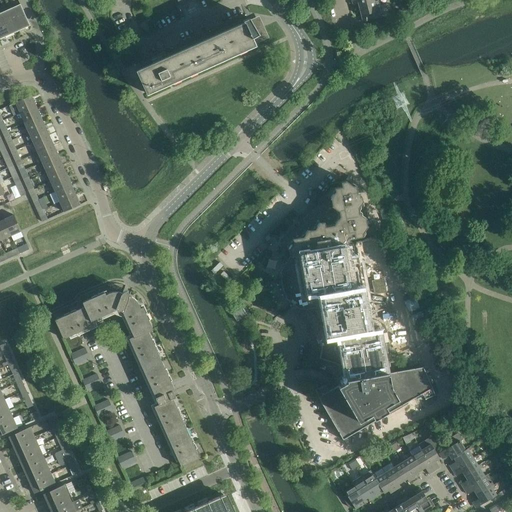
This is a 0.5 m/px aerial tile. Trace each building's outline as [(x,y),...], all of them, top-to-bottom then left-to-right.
[(380,5),(378,0),(364,0),(352,3),(353,4),(358,2),(363,22),(389,15),(386,3),(380,5)] [(30,25),(20,4),(10,9),(19,30),(30,25)] [(10,9),(0,12),(0,13),(9,34),(19,30),(10,9)] [(0,38),(9,34),(0,13),(0,38)] [(147,93),(168,84),(254,45),(254,43),(267,37),(264,30),(262,27),(260,26),(259,26),(257,26),(254,27),(249,18),(243,21),(244,25),(163,61),(160,56),(152,60),(154,65),(137,72),(147,93)] [(31,95),(15,102),(20,113),(36,105),(31,95)] [(24,122),(40,115),(36,105),(20,113),(24,122)] [(28,132),(45,125),(40,115),(24,122),(28,132)] [(33,142),(49,135),(45,125),(28,132),(33,142)] [(3,136),(6,142),(12,140),(9,133),(3,136)] [(37,152),(53,145),(49,135),(33,142),(37,152)] [(12,140),(6,142),(9,149),(15,146),(14,145),(19,143),(17,138),(12,140)] [(42,162),(58,155),(53,145),(37,152),(42,162)] [(1,151),(4,158),(9,155),(6,149),(1,151)] [(12,156),(15,162),(20,159),(18,153),(12,156)] [(12,162),(9,155),(4,158),(6,164),(12,162)] [(46,172),(62,165),(58,155),(42,162),(46,172)] [(15,162),(18,168),(23,166),(20,159),(15,162)] [(50,182),(67,174),(62,165),(46,172),(50,182)] [(9,171),(12,178),(18,175),(15,169),(9,171)] [(21,175),(24,182),(29,179),(26,173),(21,175)] [(55,191),(71,184),(67,174),(50,182),(55,191)] [(22,185),(18,175),(12,178),(17,188),(22,185)] [(373,226),(369,227),(366,225),(365,219),(367,215),(366,208),(364,208),(363,200),(362,200),(361,196),(360,196),(359,194),(357,195),(355,185),(353,185),(352,180),(353,178),(348,175),(344,181),(339,182),(339,187),(332,189),(326,198),(326,199),(323,200),(323,203),(318,204),(315,208),(316,212),(313,216),(309,213),(305,219),(301,220),(302,224),(298,225),(294,230),(294,231),(290,232),(291,234),(286,235),(282,241),(280,241),(281,246),(283,246),(289,249),(290,256),(281,271),(281,285),(286,298),(298,308),(301,309),(300,313),(304,314),(305,313),(309,315),(309,314),(312,317),(312,318),(314,321),(315,325),(314,325),(314,329),(313,329),(311,333),(316,335),(321,348),(319,359),(343,366),(346,381),(318,397),(343,440),(432,387),(423,367),(387,373),(386,369),(390,366),(384,332),(379,327),(376,327),(370,320),(367,321),(358,270),(349,259),(347,248),(342,246),(340,246),(339,243),(342,243),(343,243),(346,239),(348,240),(355,239),(355,237),(367,235),(370,237),(374,231),(373,226)] [(24,182),(27,188),(32,186),(29,179),(24,182)] [(59,201),(75,194),(71,184),(55,191),(59,201)] [(30,195),(33,201),(38,199),(35,193),(30,195)] [(64,211),(80,204),(75,194),(59,201),(64,211)] [(41,205),(38,199),(33,201),(36,208),(41,205)] [(42,221),(47,219),(44,213),(39,215),(42,221)] [(4,220),(11,236),(21,231),(14,215),(4,220)] [(0,238),(1,240),(11,236),(4,220),(0,221),(0,238)] [(19,254),(25,251),(23,245),(16,248),(19,254)] [(19,254),(16,248),(10,251),(12,256),(19,254)] [(385,291),(383,279),(372,281),(375,293),(385,291)] [(84,306),(55,320),(63,339),(70,336),(94,325),(92,320),(115,310),(116,309),(122,311),(123,312),(123,313),(133,336),(129,338),(149,384),(150,385),(152,390),(158,404),(173,398),(177,396),(175,390),(171,382),(168,375),(148,331),(153,329),(145,313),(143,306),(140,307),(139,304),(137,302),(135,300),(133,298),(131,297),(129,295),(126,294),(124,293),(122,293),(119,292),(117,292),(114,292),(111,292),(109,293),(106,294),(105,292),(98,295),(82,302),(84,306)] [(13,362),(10,355),(5,358),(8,364),(13,362)] [(13,362),(8,364),(11,370),(16,368),(13,362)] [(14,376),(16,383),(22,380),(19,374),(14,376)] [(22,380),(16,383),(19,389),(25,387),(22,380)] [(22,395),(25,401),(30,399),(27,393),(22,395)] [(154,406),(178,461),(181,466),(199,458),(200,458),(173,398),(158,404),(154,406)] [(0,412),(9,408),(4,399),(0,401),(0,412)] [(30,399),(25,401),(28,408),(33,405),(30,399)] [(9,408),(0,412),(0,423),(13,418),(9,408)] [(38,418),(35,411),(30,413),(33,420),(38,418)] [(56,423),(53,416),(48,419),(51,425),(56,423)] [(13,418),(0,423),(0,435),(17,428),(13,418)] [(13,446),(34,436),(30,427),(9,436),(13,446)] [(54,431),(56,438),(62,435),(59,429),(54,431)] [(445,449),(439,453),(442,458),(448,454),(451,458),(465,449),(460,440),(462,439),(458,433),(454,435),(441,443),(445,449)] [(62,435),(56,438),(59,444),(64,441),(62,435)] [(418,444),(418,445),(434,470),(439,467),(435,461),(439,458),(434,450),(436,443),(432,435),(418,444)] [(17,455),(38,446),(34,436),(13,446),(17,455)] [(392,444),(388,446),(392,453),(396,450),(392,444)] [(412,455),(421,470),(425,467),(429,474),(434,470),(418,445),(409,451),(412,455)] [(21,464),(43,455),(38,446),(17,455),(21,464)] [(62,450),(65,456),(70,454),(67,447),(62,450)] [(465,449),(451,458),(451,459),(453,458),(455,461),(449,465),(452,470),(473,457),(467,448),(465,449)] [(56,452),(55,455),(57,460),(65,456),(62,450),(56,452)] [(70,454),(65,456),(68,463),(73,460),(70,454)] [(25,474),(47,464),(43,455),(21,464),(25,474)] [(412,455),(403,461),(413,478),(418,475),(417,472),(421,470),(412,455)] [(62,465),(68,463),(65,456),(57,460),(59,464),(62,465)] [(473,457),(452,470),(455,475),(462,471),(464,475),(479,466),(473,457)] [(352,461),(348,463),(352,470),(356,468),(352,461)] [(408,481),(413,478),(403,461),(394,467),(402,481),(407,478),(408,481)] [(381,467),(384,472),(395,489),(400,486),(398,484),(402,481),(394,467),(390,462),(381,467)] [(30,483),(51,474),(47,464),(25,474),(30,483)] [(481,465),(479,466),(464,475),(467,479),(460,484),(464,489),(484,475),(480,468),(482,467),(481,465)] [(78,473),(75,466),(70,468),(73,475),(78,473)] [(381,467),(372,473),(384,492),(388,490),(390,492),(395,489),(384,472),(381,467)] [(374,497),(379,494),(377,491),(381,489),(384,493),(384,492),(372,473),(370,470),(361,476),(374,497)] [(55,483),(51,474),(30,483),(34,493),(55,483)] [(484,475),(464,489),(467,494),(473,490),(476,494),(493,483),(492,481),(489,483),(484,475)] [(352,481),(354,486),(363,500),(367,497),(369,500),(374,497),(361,476),(352,481)] [(47,503),(69,493),(65,483),(43,493),(47,503)] [(495,487),(493,483),(476,494),(478,498),(472,502),(475,507),(496,494),(492,489),(495,487)] [(355,508),(360,505),(361,505),(359,502),(363,500),(354,486),(344,492),(345,493),(341,495),(348,506),(350,507),(353,505),(355,508)] [(420,488),(415,491),(416,494),(412,496),(421,511),(424,511),(423,510),(431,505),(420,488)] [(51,511),(73,501),(69,493),(47,503),(51,511)] [(182,511),(235,511),(233,507),(228,509),(224,498),(222,494),(208,501),(199,505),(195,507),(182,511)] [(401,499),(409,511),(421,511),(412,496),(408,499),(406,496),(401,499)] [(394,508),(396,511),(409,511),(401,499),(396,503),(398,505),(394,508)] [(51,511),(72,511),(77,510),(73,501),(51,511)]
